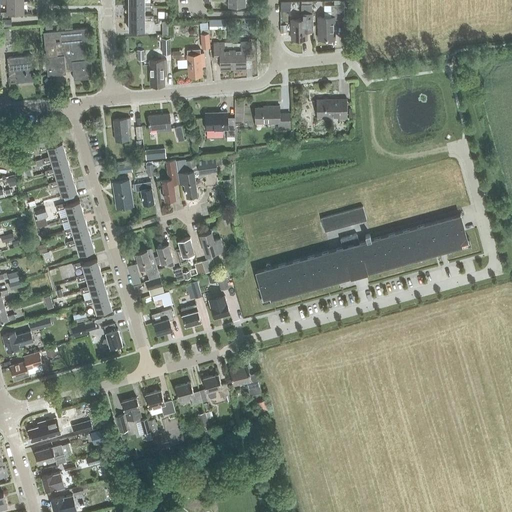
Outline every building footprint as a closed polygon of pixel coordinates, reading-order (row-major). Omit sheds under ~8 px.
[(6,2),(6,4),(6,12),(0,12),(0,17),(8,17),(8,15),(23,15),(23,2),(6,2)] [(144,16),(153,16),(153,8),(153,3),(144,3),(144,5),(128,5),(128,18),(144,18),(144,16)] [(311,4),(301,4),(301,20),(291,20),(291,40),(306,39),(306,32),(312,31),(311,4)] [(343,5),(330,5),(330,17),(318,17),(318,39),(334,39),(334,22),(344,22),(343,5)] [(57,22),(57,13),(44,15),(45,23),(57,22)] [(144,18),(128,18),(129,31),(144,30),(144,20),(153,20),(153,16),(144,16),(144,18)] [(209,48),(208,22),(200,23),(201,48),(209,48)] [(43,32),(45,57),(47,75),(65,73),(65,69),(72,69),(73,79),(91,78),(89,59),(86,60),(84,40),(87,40),(86,27),(43,32)] [(1,28),(2,40),(10,39),(9,28),(1,28)] [(170,54),(169,38),(161,38),(162,54),(170,54)] [(232,49),(233,68),(245,68),(245,57),(251,57),(251,42),(240,42),(240,49),(232,49)] [(233,68),(232,49),(224,50),(224,43),(213,43),(213,58),(220,58),(220,69),(233,68)] [(186,50),(187,55),(189,76),(201,75),(201,66),(204,66),(203,53),(200,54),(199,49),(186,50)] [(16,76),(17,82),(33,81),(30,55),(7,58),(9,76),(16,76)] [(152,74),(152,86),(164,85),(164,73),(166,73),(166,60),(150,60),(150,74),(152,74)] [(339,119),(346,119),(346,99),(317,100),(317,117),(339,117),(339,119)] [(278,129),(289,129),(289,113),(279,114),(279,106),(267,106),(267,107),(255,108),(255,123),(278,122),(278,129)] [(226,136),(235,136),(234,117),(227,117),(227,112),(205,113),(206,129),(226,129),(226,136)] [(157,132),(171,130),(169,114),(148,116),(149,130),(156,129),(157,132)] [(127,127),(130,127),(129,118),(113,120),(115,141),(128,140),(127,127)] [(184,139),(181,126),(175,127),(178,141),(184,139)] [(58,135),(45,139),(48,146),(60,142),(58,135)] [(51,159),(65,154),(62,142),(47,147),(47,144),(38,147),(39,151),(48,149),(50,157),(51,159)] [(145,160),(166,158),(165,147),(144,150),(145,160)] [(54,171),(69,167),(65,154),(51,159),(50,157),(41,159),(43,163),(51,161),(53,169),(54,171)] [(185,172),(186,176),(194,175),(193,170),(196,170),(196,169),(193,157),(175,159),(177,173),(185,172)] [(222,165),(221,157),(197,160),(199,175),(211,173),(211,172),(217,171),(216,165),(222,165)] [(173,184),(179,183),(177,173),(175,159),(165,161),(168,179),(156,181),(157,187),(163,186),(165,200),(175,199),(173,184)] [(155,175),(153,161),(145,162),(147,176),(155,175)] [(58,183),(73,179),(69,167),(54,171),(53,169),(45,171),(46,176),(55,173),(57,181),(58,183)] [(179,183),(179,184),(184,183),(186,197),(197,195),(194,181),(195,181),(194,175),(186,176),(185,172),(177,173),(179,183)] [(19,184),(17,176),(7,178),(9,186),(19,184)] [(58,183),(57,181),(48,183),(50,188),(58,185),(62,195),(76,191),(73,179),(58,183)] [(116,208),(133,206),(128,180),(112,182),(116,208)] [(140,190),(143,204),(153,202),(150,181),(134,184),(135,191),(140,190)] [(43,204),(41,198),(28,202),(30,209),(43,204)] [(68,218),(83,213),(79,201),(65,205),(64,203),(55,206),(56,210),(65,208),(67,215),(68,218)] [(321,218),(324,232),(366,220),(362,206),(321,218)] [(48,217),(44,208),(34,211),(37,220),(48,217)] [(72,230),(86,225),(83,213),(68,218),(67,215),(59,218),(60,222),(69,220),(71,227),(72,230)] [(364,269),(365,272),(374,269),(373,266),(379,265),(379,268),(389,265),(388,262),(393,261),(394,264),(403,261),(402,258),(407,257),(408,260),(417,257),(417,254),(422,253),(423,256),(432,253),(431,250),(436,249),(437,252),(468,243),(460,215),(359,243),(356,234),(340,238),(342,247),(256,271),(263,297),(270,295),(271,298),(280,295),(279,292),(284,291),(285,294),(294,291),(293,288),(299,287),(300,290),(309,287),(308,284),(313,283),(314,286),(323,283),(322,280),(328,279),(329,282),(338,279),(337,276),(342,275),(343,278),(352,275),(351,272),(364,269)] [(75,242),(90,237),(86,225),(72,230),(71,227),(62,230),(64,235),(72,232),(75,240),(75,242)] [(211,230),(199,234),(207,259),(202,261),(205,272),(213,270),(211,263),(213,263),(211,254),(223,250),(220,238),(213,239),(211,230)] [(14,239),(12,232),(0,236),(2,242),(14,239)] [(75,242),(75,240),(66,242),(67,246),(76,244),(79,254),(94,250),(90,237),(75,242)] [(186,262),(188,254),(194,252),(189,237),(178,240),(180,248),(176,250),(180,264),(186,262)] [(156,264),(161,262),(167,260),(169,266),(174,265),(172,259),(168,243),(156,247),(159,255),(154,257),(156,264)] [(47,250),(45,244),(37,247),(39,253),(47,250)] [(150,280),(160,277),(156,264),(154,257),(151,248),(135,253),(140,268),(146,267),(150,279),(150,280)] [(229,254),(225,261),(230,264),(234,258),(229,254)] [(86,276),(101,272),(97,259),(81,264),(81,262),(73,264),(74,268),(83,266),(85,274),(86,276)] [(202,261),(194,263),(197,275),(205,272),(202,261)] [(184,279),(180,267),(174,269),(178,281),(184,279)] [(229,287),(224,271),(216,273),(217,279),(220,290),(229,287)] [(89,288),(104,284),(101,272),(86,276),(85,274),(76,276),(78,281),(86,278),(89,286),(89,288)] [(150,280),(150,279),(146,280),(148,289),(162,285),(160,277),(150,280)] [(201,295),(197,280),(190,282),(194,297),(201,295)] [(93,300),(108,296),(104,284),(89,288),(89,286),(80,288),(81,293),(90,290),(92,298),(93,300)] [(171,302),(169,292),(160,294),(162,305),(171,302)] [(93,300),(92,298),(84,301),(85,305),(94,302),(97,313),(111,308),(108,296),(93,300)] [(213,317),(229,312),(224,296),(209,300),(213,317)] [(196,304),(189,306),(180,308),(182,314),(185,325),(201,321),(196,304)] [(4,306),(0,306),(0,321),(8,319),(8,320),(15,318),(14,314),(7,316),(4,306)] [(169,320),(173,319),(170,309),(161,311),(163,319),(154,322),(157,333),(172,329),(169,320)] [(87,320),(86,312),(73,315),(74,323),(87,320)] [(42,328),(52,325),(49,315),(39,318),(42,328)] [(86,331),(96,328),(94,322),(92,322),(92,320),(72,326),(75,337),(87,333),(86,331)] [(106,348),(110,347),(122,344),(118,329),(116,329),(114,323),(104,326),(106,332),(107,338),(104,339),(102,342),(103,346),(106,348)] [(18,344),(32,340),(29,332),(16,336),(14,331),(2,334),(7,351),(8,350),(9,352),(18,349),(17,348),(19,347),(18,344)] [(56,355),(53,347),(45,350),(48,358),(56,355)] [(10,366),(14,378),(29,374),(27,368),(42,364),(39,351),(23,356),(25,361),(10,366)] [(250,395),(261,392),(256,373),(250,375),(247,365),(229,370),(233,384),(246,381),(250,395)] [(217,393),(216,389),(218,388),(220,396),(230,394),(227,383),(221,384),(218,374),(202,378),(207,394),(208,396),(210,398),(216,397),(217,394),(217,393)] [(193,404),(202,402),(199,391),(193,392),(190,382),(174,386),(178,400),(190,396),(193,404)] [(163,415),(175,411),(172,400),(164,402),(161,390),(145,394),(149,408),(160,405),(163,415)] [(139,408),(136,397),(121,401),(124,412),(125,412),(127,420),(135,418),(136,421),(140,420),(139,416),(141,416),(139,408)] [(257,403),(259,411),(266,409),(263,401),(257,403)] [(216,429),(211,411),(205,412),(211,431),(216,429)] [(211,435),(205,412),(197,414),(200,426),(205,425),(207,432),(205,433),(206,436),(211,435)] [(127,430),(123,415),(115,417),(119,432),(127,430)] [(50,432),(60,429),(57,418),(47,420),(38,423),(39,426),(28,429),(31,441),(51,435),(50,432)] [(148,420),(147,418),(140,420),(143,433),(151,431),(148,420)] [(152,433),(158,431),(154,419),(148,420),(151,431),(152,433)] [(90,420),(72,425),(74,434),(92,429),(90,420)] [(109,440),(106,427),(90,432),(93,444),(109,440)] [(52,447),(34,452),(38,464),(47,461),(48,462),(54,461),(53,459),(55,459),(56,463),(62,462),(72,459),(68,443),(52,447)] [(157,455),(176,449),(175,446),(169,448),(169,447),(156,451),(157,455)] [(101,462),(99,454),(85,458),(87,466),(101,462)] [(76,468),(74,461),(63,464),(65,471),(76,468)] [(54,480),(61,478),(60,472),(52,474),(52,473),(42,476),(45,489),(56,487),(54,480)] [(74,480),(61,483),(63,494),(70,492),(69,487),(75,486),(74,480)] [(88,491),(86,484),(72,488),(74,494),(88,491)] [(72,506),(70,499),(70,496),(63,497),(62,496),(51,499),(54,511),(64,511),(66,511),(65,509),(73,507),(72,506)]
